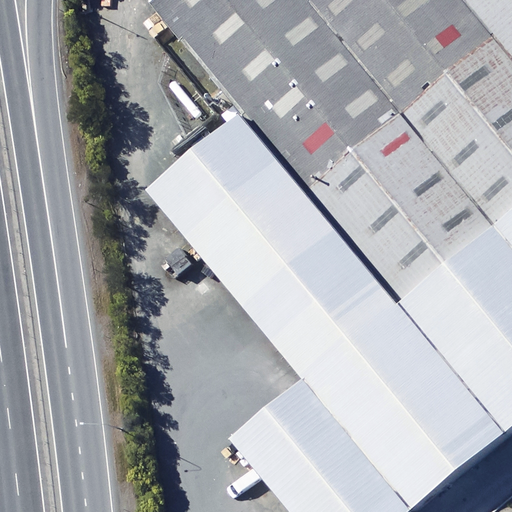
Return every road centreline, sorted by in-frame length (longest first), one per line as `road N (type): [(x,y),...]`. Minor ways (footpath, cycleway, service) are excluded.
road 1 (trunk): [(8,0),(81,511)]
road 2 (trunk): [(45,0),(87,511)]
road 3 (trunk): [(21,511),(0,336)]
